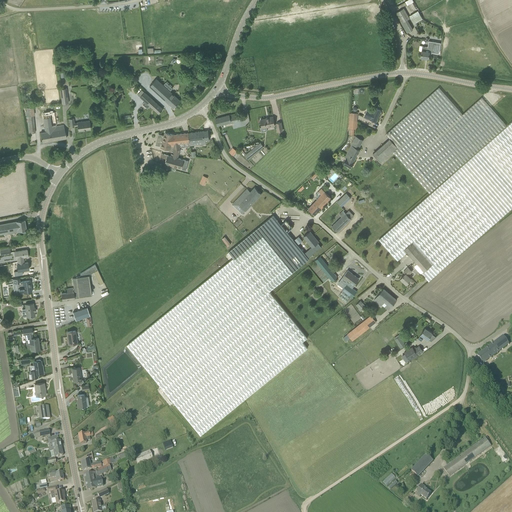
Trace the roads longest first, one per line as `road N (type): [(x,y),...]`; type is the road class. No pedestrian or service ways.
road 1 (unclassified): [(511,322),(472,350),(328,230),(233,167),(203,101)]
road 2 (tertiary): [(78,511),(40,232),(58,174)]
road 3 (track): [(463,399),(309,501),(304,511)]
road 4 (tertiary): [(214,91),(272,97),(401,73)]
road 5 (tertiary): [(58,174),(87,148),(175,122),(203,101)]
road 6 (unclassified): [(0,10),(136,0)]
